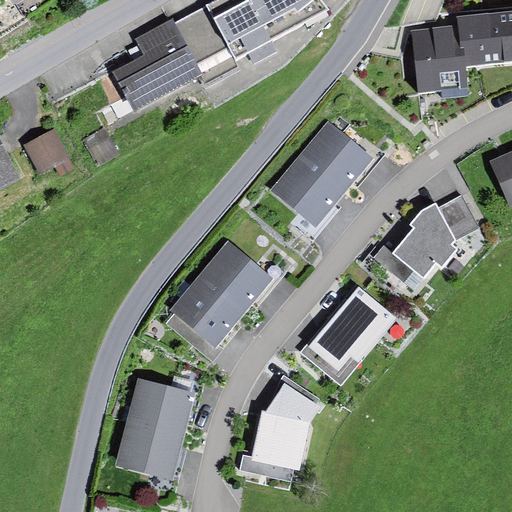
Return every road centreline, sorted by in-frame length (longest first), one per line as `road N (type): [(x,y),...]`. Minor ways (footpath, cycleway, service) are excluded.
road 1 (tertiary): [(73,511),(98,392),(125,318),(224,206),(358,31),(372,0)]
road 2 (residential): [(511,114),(408,180),(281,331),(227,407),(205,490),(213,511)]
road 3 (residential): [(134,0),(0,83)]
